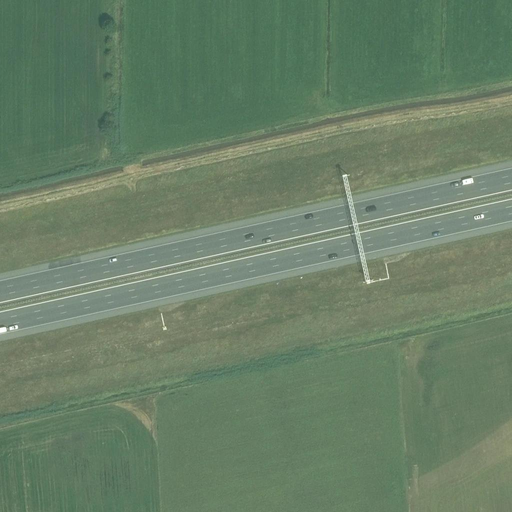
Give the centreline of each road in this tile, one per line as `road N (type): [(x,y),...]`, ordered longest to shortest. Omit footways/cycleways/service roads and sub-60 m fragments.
road 1 (motorway): [(0,323),(511,210)]
road 2 (motorway): [(511,180),(0,292)]
